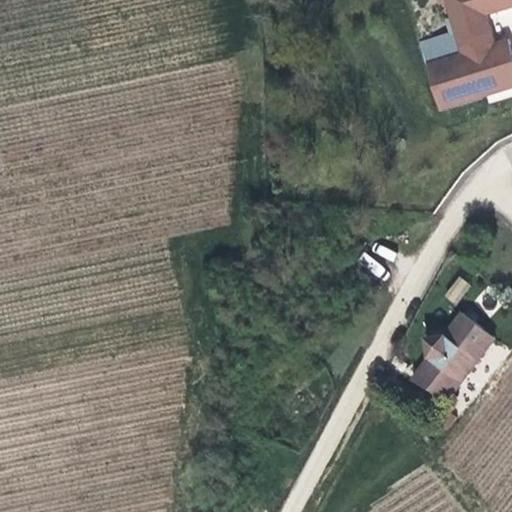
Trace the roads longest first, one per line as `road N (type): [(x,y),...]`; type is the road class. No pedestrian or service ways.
road 1 (unclassified): [(283,511),(402,273)]
road 2 (residential): [(490,176),(402,273)]
